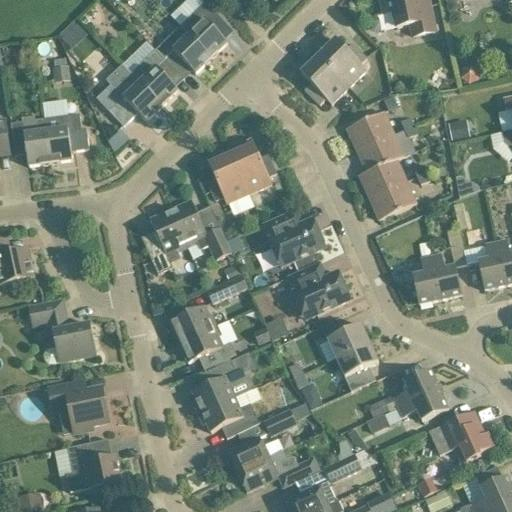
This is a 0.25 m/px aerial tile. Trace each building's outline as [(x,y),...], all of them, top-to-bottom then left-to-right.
[(104,0),(114,9),(122,0),(123,0),(129,5),(133,0),(104,0)] [(380,0),(384,16),(394,14),(397,30),(411,27),(414,39),(436,34),(430,8),(419,11),(416,0),(380,0)] [(181,29),(212,62),(228,46),(220,37),(228,29),(206,6),(181,29)] [(85,18),(81,22),(86,28),(90,23),(85,18)] [(75,23),(61,36),(73,49),(87,36),(75,23)] [(181,29),(156,53),(180,78),(189,69),(196,77),(212,62),(181,29)] [(324,46),(315,55),(329,70),(347,53),(337,42),(328,51),(324,46)] [(347,53),(329,70),(350,90),(367,73),(362,68),(368,62),(353,47),(347,53)] [(19,64),(16,51),(3,54),(6,67),(19,64)] [(156,53),(132,77),(163,109),(179,94),(172,86),(180,78),(156,53)] [(301,77),(312,87),(329,70),(315,55),(306,64),(310,68),(301,77)] [(67,63),(55,64),(56,71),(54,71),(55,85),(71,83),(70,69),(67,70),(67,63)] [(479,83),(480,73),(472,67),(462,72),(462,82),(470,88),(479,83)] [(125,101),(111,115),(124,130),(139,116),(147,124),(163,109),(132,77),(123,68),(107,83),(125,101)] [(329,70),(312,87),(306,93),(321,108),(327,102),(332,108),(350,90),(329,70)] [(149,123),(159,134),(171,121),(167,117),(195,90),(189,84),(149,123)] [(398,109),(394,99),(384,103),(389,113),(398,109)] [(347,132),(357,154),(395,138),(385,115),(347,132)] [(45,122),(51,167),(73,163),(69,135),(82,133),(80,117),(45,122)] [(28,158),(29,170),(51,167),(45,122),(36,123),(36,119),(23,121),(23,125),(12,126),(16,159),(28,158)] [(411,121),(401,125),(405,134),(415,129),(411,121)] [(0,152),(11,151),(7,122),(0,122),(0,152)] [(452,144),(471,140),(467,123),(449,127),(452,144)] [(415,129),(405,134),(409,142),(419,137),(415,129)] [(511,153),(511,133),(502,135),(504,147),(511,153)] [(357,154),(367,176),(398,163),(405,160),(395,138),(357,154)] [(242,153),(232,157),(250,197),(272,187),(269,180),(277,177),(268,158),(261,161),(252,142),(240,148),(242,153)] [(250,197),(232,157),(222,162),(219,156),(207,162),(215,181),(208,184),(216,204),(224,200),(227,207),(250,197)] [(360,179),(370,202),(407,185),(398,163),(367,176),(360,179)] [(425,168),(414,172),(418,181),(429,176),(425,168)] [(431,176),(436,187),(450,181),(444,169),(431,176)] [(429,176),(418,181),(421,189),(432,184),(429,176)] [(407,185),(370,202),(380,224),(417,207),(407,185)] [(192,204),(171,213),(188,251),(198,246),(201,253),(211,248),(217,263),(233,256),(221,231),(207,237),(192,204)] [(188,251),(171,213),(150,222),(166,257),(152,263),(158,277),(173,270),(171,266),(181,261),(178,255),(188,251)] [(270,243),(282,270),(294,265),(299,275),(319,266),(314,256),(326,251),(314,223),(303,228),(296,214),(264,228),(270,243)] [(473,231),(461,233),(469,267),(479,265),(481,265),(473,231)] [(469,267),(461,233),(449,236),(456,270),(469,267)] [(508,243),(497,245),(507,289),(511,287),(511,257),(511,258),(508,243)] [(0,287),(35,280),(29,253),(3,258),(0,244),(0,287)] [(420,247),(422,259),(431,258),(429,245),(420,247)] [(507,289),(497,245),(487,247),(490,263),(481,265),(479,265),(485,294),(507,289)] [(442,257),(432,259),(441,303),(463,298),(456,270),(445,272),(442,257)] [(441,303),(432,259),(421,262),(424,277),(413,280),(419,308),(441,303)] [(321,266),(288,281),(306,323),(351,303),(338,276),(327,281),(321,266)] [(237,267),(224,272),(229,283),(242,277),(237,267)] [(207,294),(213,307),(239,296),(234,286),(233,283),(207,294)] [(171,308),(166,295),(153,300),(158,314),(171,308)] [(59,304),(30,310),(34,330),(48,327),(50,337),(55,336),(56,343),(61,366),(96,359),(90,327),(70,331),(68,320),(62,321),(59,304)] [(170,325),(179,345),(217,328),(212,318),(210,319),(205,309),(170,325)] [(273,341),(289,336),(284,320),(268,324),(273,341)] [(197,379),(198,380),(232,364),(230,360),(237,357),(231,345),(223,349),(219,340),(222,339),(217,328),(179,345),(189,366),(200,361),(206,375),(197,379)] [(328,343),(337,362),(370,347),(362,328),(343,336),(328,343)] [(266,329),(254,335),(260,348),(272,343),(266,329)] [(370,347),(337,362),(346,381),(379,366),(370,347)] [(239,380),(232,364),(198,380),(205,377),(210,388),(193,395),(197,404),(194,406),(199,417),(235,401),(252,393),(254,389),(250,379),(244,378),(239,380)] [(290,371),(294,381),(304,377),(300,367),(290,371)] [(395,401),(399,411),(440,393),(431,372),(413,381),(404,384),(409,394),(395,401)] [(304,377),(294,381),(299,393),(309,389),(304,377)] [(94,433),(93,429),(110,426),(103,393),(86,396),(84,382),(64,386),(49,389),(55,416),(70,413),(75,437),(94,433)] [(440,393),(399,411),(403,421),(418,414),(422,425),(431,421),(449,413),(440,393)] [(235,401),(199,417),(204,428),(207,426),(212,436),(228,428),(233,439),(228,441),(228,442),(260,427),(251,407),(240,411),(235,401)] [(306,406),(293,411),(298,424),(312,419),(306,406)] [(395,413),(385,417),(390,428),(400,423),(395,413)] [(264,427),(271,443),(298,430),(290,414),(264,427)] [(475,414),(430,434),(441,458),(456,452),(462,467),(482,459),(480,456),(494,450),(488,435),(485,437),(475,414)] [(355,432),(348,437),(353,445),(360,440),(355,432)] [(228,455),(238,475),(283,454),(279,444),(265,450),(261,440),(228,455)] [(73,476),(67,477),(71,495),(107,488),(108,491),(119,489),(118,486),(122,485),(116,459),(95,464),(92,450),(69,455),(73,476)] [(283,454),(238,475),(247,495),(282,479),(281,477),(299,468),(296,461),(287,462),(283,454)] [(324,472),(332,489),(362,474),(354,457),(324,472)] [(282,479),(287,492),(322,476),(315,461),(299,468),(281,477),(282,479)] [(472,508),(473,511),(488,511),(511,501),(511,488),(508,479),(481,491),(486,501),(472,508)] [(418,487),(424,500),(438,494),(432,481),(418,487)] [(339,503),(337,504),(328,485),(319,489),(318,488),(286,503),(290,511),(319,511),(328,508),(339,503)] [(369,503),(373,511),(393,511),(398,510),(389,493),(369,503)] [(18,511),(42,511),(40,496),(16,501),(17,504),(18,511)] [(511,511),(511,501),(488,511),(511,511)] [(343,511),(339,503),(328,508),(319,511),(343,511)]
